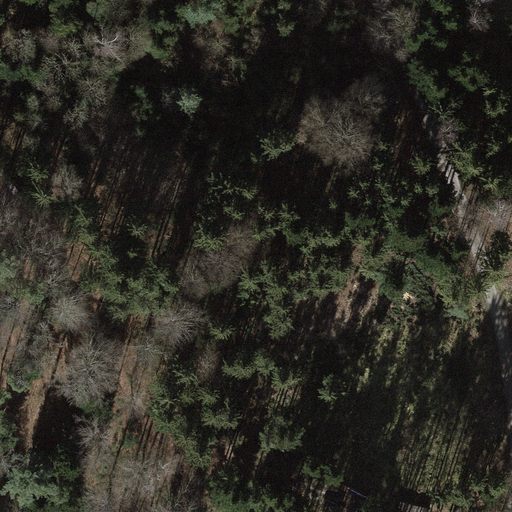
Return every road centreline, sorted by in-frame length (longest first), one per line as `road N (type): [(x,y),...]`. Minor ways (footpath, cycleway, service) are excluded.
road 1 (track): [(362,511),(270,465),(186,444),(151,424),(125,388),(86,302),(0,187)]
road 2 (track): [(511,370),(461,203),(382,0)]
